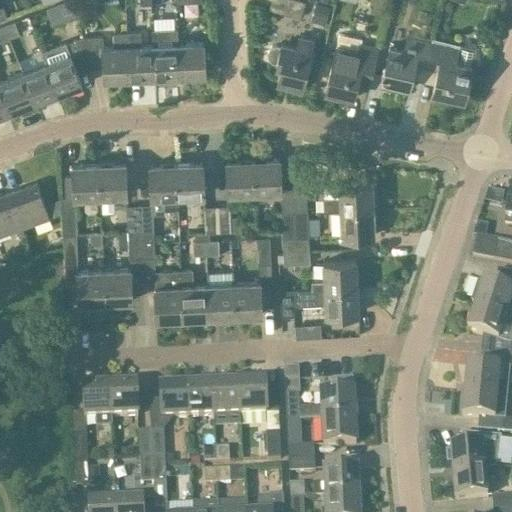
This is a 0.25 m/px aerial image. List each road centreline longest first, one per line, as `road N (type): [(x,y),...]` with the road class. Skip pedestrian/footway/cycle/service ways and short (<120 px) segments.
road 1 (residential): [(416,348),(80,364)]
road 2 (residential): [(479,154),(236,118)]
road 3 (residential): [(236,118),(153,115),(91,124),(0,153)]
road 4 (residential): [(416,348),(479,154)]
road 5 (residential): [(414,511),(409,386),(416,348)]
